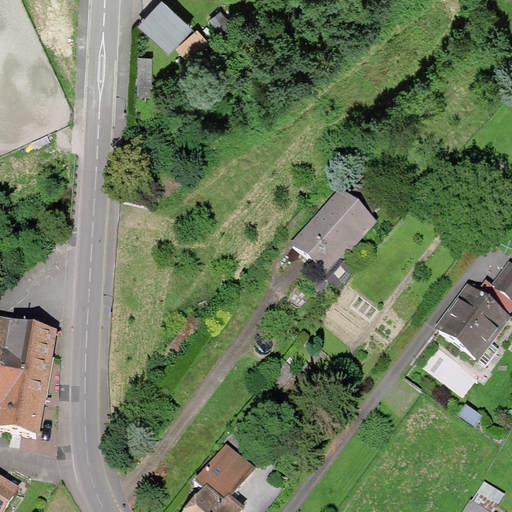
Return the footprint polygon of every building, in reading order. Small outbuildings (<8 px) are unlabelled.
[(157,201),(165,210),(192,187),(183,178),(157,201)] [(343,194),(295,248),(310,263),(324,275),(327,277),(340,262),(375,223),(343,194)] [(351,272),(340,262),(327,277),(324,275),(319,281),(319,288),(325,293),(332,293),(351,272)] [(511,267),(496,289),(511,301),(511,267)] [(473,290),(441,332),(459,346),(476,359),(508,317),(473,290)] [(0,431),(37,438),(47,380),(55,335),(0,324),(0,431)] [(266,387),(280,397),(298,372),(284,364),(266,387)] [(298,372),(280,397),(299,411),(317,386),(298,372)] [(216,461),(240,480),(251,467),(227,448),(216,461)] [(191,483),(196,487),(216,461),(211,457),(191,483)] [(216,461),(196,487),(206,495),(192,511),(242,511),(230,501),(244,484),(240,480),(216,461)] [(0,482),(0,511),(5,511),(8,508),(17,493),(0,482)]
